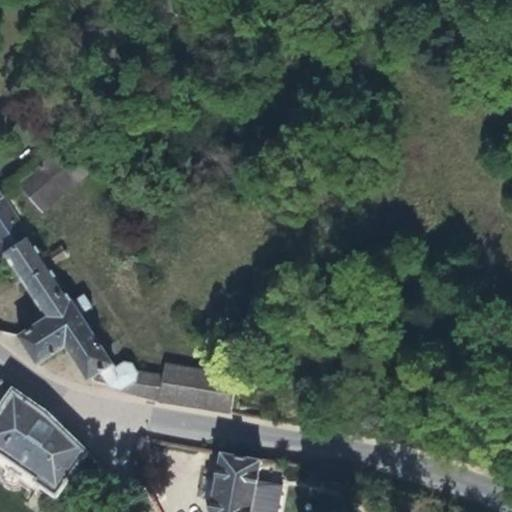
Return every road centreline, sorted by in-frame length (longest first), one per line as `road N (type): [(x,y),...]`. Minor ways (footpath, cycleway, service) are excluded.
road 1 (tertiary): [(89,404),(381,456),(511,507)]
road 2 (residential): [(89,404),(148,511)]
